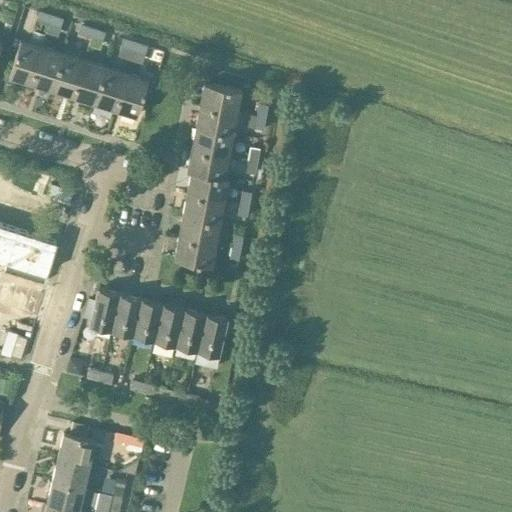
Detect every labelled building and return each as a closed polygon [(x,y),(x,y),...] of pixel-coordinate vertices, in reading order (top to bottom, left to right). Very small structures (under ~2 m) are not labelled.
[(36,20),(48,24),(51,14),(39,10),(36,20)] [(60,27),(63,19),(51,14),(48,24),(60,27)] [(90,37),(93,28),(81,24),(78,33),(90,37)] [(105,32),(93,28),(90,37),(102,41),(105,32)] [(120,47),(132,50),(135,41),(123,37),(120,47)] [(30,82),(41,46),(20,39),(9,75),(30,82)] [(144,54),(148,45),(135,41),(132,50),(144,54)] [(51,88),(62,52),(41,46),(30,82),(51,88)] [(84,59),(62,52),(51,88),(72,95),(84,59)] [(105,66),(84,59),(72,95),(93,102),(105,66)] [(126,72),(105,66),(93,102),(115,109),(126,72)] [(147,79),(126,72),(115,109),(136,115),(147,79)] [(203,82),(199,104),(237,111),(241,89),(203,82)] [(255,115),(265,117),(268,104),(258,103),(255,115)] [(232,133),(237,111),(199,104),(195,125),(232,133)] [(263,129),(265,117),(255,115),(253,128),(263,129)] [(232,133),(195,125),(191,147),(228,155),(232,133)] [(228,155),(191,147),(186,170),(190,171),(223,178),(224,176),(228,155)] [(250,147),(247,158),(257,160),(259,148),(250,147)] [(257,160),(247,158),(245,171),(255,173),(257,160)] [(228,176),(224,176),(223,178),(190,171),(186,191),(224,199),(228,176)] [(239,202),(249,204),(251,191),(241,190),(239,202)] [(224,199),(186,191),(182,213),(220,221),(224,199)] [(246,216),(249,204),(239,202),(236,214),(246,216)] [(178,235),(215,242),(220,221),(182,213),(178,235)] [(0,223),(0,262),(2,264),(13,227),(0,223)] [(13,227),(2,264),(22,270),(33,233),(13,227)] [(33,233),(22,270),(42,276),(53,239),(33,233)] [(231,245),(241,247),(243,235),(233,233),(231,245)] [(211,265),(215,242),(178,235),(173,257),(211,265)] [(238,260),(241,247),(231,245),(228,258),(238,260)] [(110,329),(119,293),(97,288),(88,324),(110,329)] [(132,335),(141,298),(119,293),(110,329),(132,335)] [(153,340),(161,303),(141,298),(132,335),(153,340)] [(173,353),(174,345),(183,308),(161,303),(153,340),(166,343),(165,351),(173,353)] [(196,350),(205,313),(183,308),(174,345),(196,350)] [(227,318),(205,313),(196,350),(197,350),(194,362),(216,367),(227,318)] [(70,356),(66,370),(80,374),(83,360),(70,356)] [(86,377),(98,380),(100,370),(89,367),(86,377)] [(100,370),(98,380),(111,383),(113,373),(100,370)] [(0,376),(0,390),(8,392),(10,378),(0,376)] [(141,391),(143,382),(131,379),(129,388),(141,391)] [(156,385),(143,382),(141,391),(154,395),(156,385)] [(162,397),(184,403),(186,393),(164,387),(162,397)] [(186,393),(184,403),(196,406),(199,396),(186,393)] [(74,434),(86,436),(89,425),(72,421),(69,432),(74,434)] [(120,430),(116,439),(140,449),(144,439),(120,430)] [(57,457),(96,466),(98,456),(91,454),(95,438),(86,436),(74,434),(69,432),(63,431),(57,457)] [(93,475),(96,466),(57,457),(51,480),(83,488),(87,473),(93,475)] [(116,477),(112,495),(122,497),(126,479),(116,477)] [(46,504),(78,511),(83,488),(51,480),(46,504)] [(118,511),(122,497),(112,495),(108,511),(118,511)]
